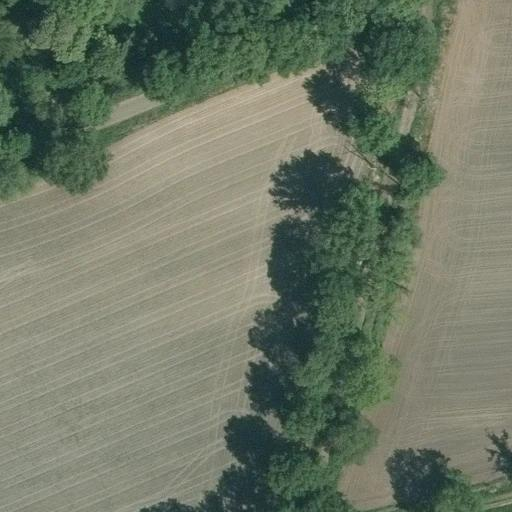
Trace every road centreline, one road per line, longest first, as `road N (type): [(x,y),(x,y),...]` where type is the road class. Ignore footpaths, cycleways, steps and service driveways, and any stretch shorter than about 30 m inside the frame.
road 1 (track): [(423,0),(292,511)]
road 2 (unclassified): [(0,159),(391,0)]
